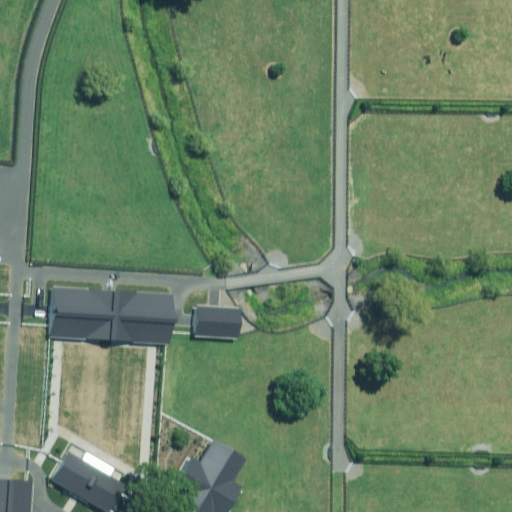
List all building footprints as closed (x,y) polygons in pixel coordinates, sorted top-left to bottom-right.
[(16,204),(0,201),(0,239),(11,241),(16,204)] [(120,245),(105,231),(92,244),(107,258),(120,245)] [(89,254),(76,240),(47,269),(60,282),(89,254)] [(119,344),(118,307),(82,308),(82,352),(104,351),(104,344),(119,344)] [(85,480),(64,467),(54,483),(74,495),(71,499),(81,505),(84,500),(96,507),(101,511),(117,485),(91,469),(85,480)] [(27,511),(28,492),(0,490),(0,511),(27,511)]
